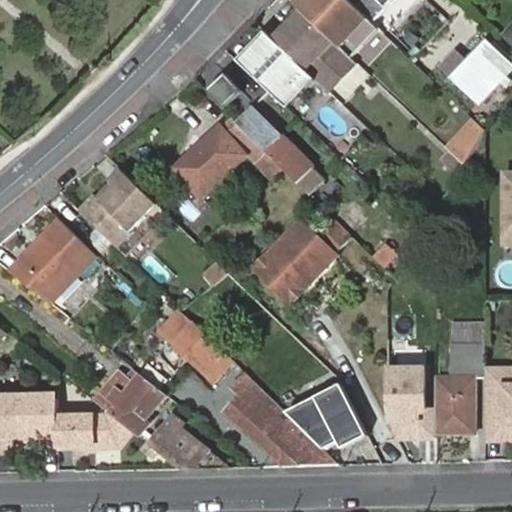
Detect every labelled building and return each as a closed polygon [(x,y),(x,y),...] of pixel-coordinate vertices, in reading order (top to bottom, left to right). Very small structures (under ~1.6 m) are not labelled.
[(303,14),(316,0),(302,0),(295,9),(300,11),(303,14)] [(344,0),(316,0),(303,14),(351,61),(379,32),(373,27),(344,0)] [(344,0),(373,27),(399,0),(344,0)] [(303,14),(300,11),(277,34),(320,77),(333,89),(356,66),(351,61),(303,14)] [(291,106),(320,77),(277,34),(268,27),(239,57),(291,106)] [(478,105),(500,83),(511,69),(485,45),(468,63),(452,80),(478,105)] [(452,80),(468,63),(456,52),(440,69),(452,80)] [(227,73),(209,91),(227,109),(244,91),(227,73)] [(251,111),(236,126),(271,160),(308,196),(324,180),(251,111)] [(473,117),(446,146),(467,165),(486,132),(473,117)] [(230,120),(220,130),(225,136),(236,126),(230,120)] [(271,160),(236,126),(225,136),(220,130),(174,172),(201,201),(249,156),(262,169),(271,160)] [(108,183),(112,186),(124,174),(120,171),(108,183)] [(95,197),(80,213),(117,249),(158,207),(124,174),(112,186),(98,200),(95,197)] [(17,261),(4,273),(46,305),(97,258),(59,223),(36,244),(40,248),(21,266),(17,261)] [(352,239),(337,225),(320,242),(302,223),(256,270),(290,303),(352,239)] [(386,269),(397,252),(381,242),(370,258),(386,269)] [(40,248),(36,244),(17,261),(21,266),(40,248)] [(212,281),(219,273),(198,253),(191,261),(212,281)] [(226,371),(231,375),(238,368),(193,323),(181,312),(180,311),(159,333),(171,345),(213,385),(226,371)] [(485,374),(485,325),(451,325),(450,380),(438,379),(436,411),(436,435),(475,434),(475,381),(485,380),(485,374)] [(157,361),(149,371),(160,378),(167,370),(157,361)] [(425,367),(386,367),(386,421),(400,442),(436,442),(436,435),(436,411),(425,411),(425,367)] [(283,469),(339,467),(324,452),(289,418),(238,368),(231,375),(238,382),(232,388),(241,398),(225,415),(283,469)] [(511,372),(485,374),(485,380),(485,429),(511,427),(511,372)] [(117,375),(94,404),(100,409),(129,431),(140,440),(151,426),(145,422),(162,397),(152,389),(151,390),(137,379),(132,385),(117,375)] [(344,389),(289,418),(324,452),(338,445),(348,440),(352,446),(367,438),(344,389)] [(0,453),(10,453),(10,448),(23,448),(22,400),(0,399),(0,453)] [(59,400),(22,400),(23,448),(23,453),(40,453),(40,447),(59,447),(58,416),(58,414),(59,414),(59,400)] [(95,416),(58,416),(59,447),(117,447),(129,431),(100,409),(95,416)] [(151,448),(180,472),(194,471),(210,453),(183,431),(185,427),(175,419),(151,448)] [(511,427),(485,429),(485,443),(511,442),(511,427)] [(348,440),(338,445),(342,452),(352,446),(348,440)] [(210,453),(194,471),(231,470),(210,453)]
